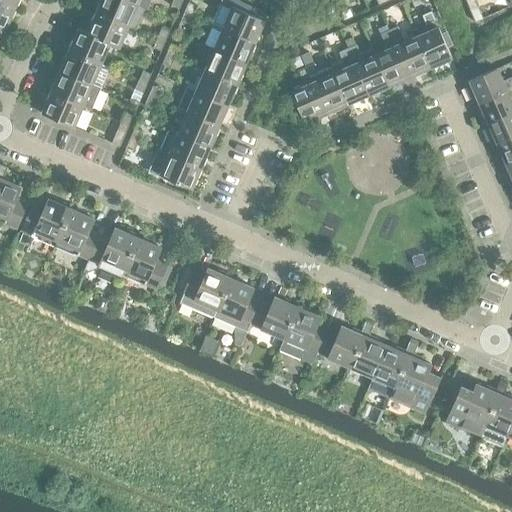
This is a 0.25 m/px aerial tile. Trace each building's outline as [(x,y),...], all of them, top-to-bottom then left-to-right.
[(100,0),(96,12),(128,25),(136,29),(145,8),(126,0),(100,0)] [(126,0),(145,8),(147,9),(150,0),(126,0)] [(179,9),(183,0),(173,0),(171,5),(179,9)] [(231,9),(223,27),(255,41),(265,20),(261,18),(264,12),(242,3),(238,0),(221,0),(220,5),(231,9)] [(279,11),(283,3),(276,0),(274,0),(271,7),(279,11)] [(484,18),(475,0),(470,0),(466,2),(475,22),(484,18)] [(0,26),(6,29),(15,8),(0,1),(0,26)] [(185,11),(193,15),(197,5),(189,2),(185,11)] [(340,12),(344,20),(354,16),(350,8),(348,8),(340,12)] [(189,24),(193,15),(185,11),(180,21),(189,24)] [(413,30),(416,36),(431,68),(452,59),(431,11),(422,15),(426,24),(413,30)] [(110,42),(110,43),(119,46),(128,25),(96,12),(87,32),(110,42)] [(386,24),(378,28),(380,33),(389,29),(386,24)] [(431,68),(416,36),(404,41),(397,26),(389,29),(410,77),(431,68)] [(214,48),(246,62),(255,41),(223,27),(214,48)] [(87,32),(78,28),(69,49),(101,63),(110,43),(110,42),(87,32)] [(157,38),(165,41),(169,32),(161,28),(157,38)] [(387,49),(375,54),(389,87),(410,77),(389,29),(380,33),(387,49)] [(348,47),(347,48),(368,96),(389,87),(375,54),(362,60),(352,37),(345,40),(348,47)] [(161,51),(165,41),(157,38),(153,47),(161,51)] [(170,43),(166,53),(175,57),(179,47),(170,43)] [(205,69),(237,83),(246,62),(214,48),(205,69)] [(345,67),(333,73),(347,105),(368,96),(347,48),(338,52),(345,67)] [(101,88),(110,67),(101,63),(69,49),(60,70),(101,88)] [(309,51),(300,55),(305,66),(314,62),(309,51)] [(175,57),(166,53),(162,63),(171,66),(175,57)] [(299,55),(289,60),(293,70),(303,65),(299,55)] [(347,105),(333,73),(330,66),(318,72),(314,62),(305,66),(326,114),(347,105)] [(305,124),(326,114),(305,66),(297,70),(303,86),(290,91),(291,93),(285,96),(291,111),(298,109),(305,124)] [(464,82),(474,103),(511,86),(511,76),(502,80),(497,68),(464,82)] [(196,90),(228,104),(237,83),(205,69),(196,90)] [(83,105),(83,106),(91,110),(101,88),(60,70),(51,91),(83,105)] [(139,80),(147,83),(151,74),(143,70),(139,80)] [(143,93),(147,83),(139,80),(135,89),(143,93)] [(152,85),(148,95),(157,98),(161,89),(152,85)] [(483,124),(511,111),(511,102),(510,98),(511,96),(511,86),(474,103),(483,124)] [(187,111),(219,125),(228,104),(196,90),(187,111)] [(74,127),(83,106),(83,105),(51,91),(41,113),(74,127)] [(157,98),(148,95),(144,105),(152,108),(157,98)] [(178,132),(210,146),(219,125),(187,111),(178,132)] [(492,145),(511,136),(511,111),(483,124),(492,145)] [(125,112),(120,122),(129,126),(133,116),(125,112)] [(129,126),(120,122),(111,143),(120,147),(129,126)] [(130,136),(139,140),(143,131),(134,127),(130,136)] [(160,149),(201,167),(210,146),(178,132),(176,135),(168,131),(160,149)] [(135,150),(139,140),(130,136),(125,149),(121,158),(132,163),(137,151),(135,150)] [(501,166),(511,161),(511,136),(492,145),(501,166)] [(192,189),(201,167),(160,149),(159,151),(157,150),(154,156),(155,157),(149,170),(192,189)] [(511,187),(511,186),(511,161),(501,166),(511,187)] [(20,187),(2,178),(0,177),(0,222),(4,224),(5,223),(16,228),(27,203),(15,198),(20,187)] [(55,246),(71,208),(48,199),(43,210),(32,205),(21,230),(24,231),(32,235),(32,236),(34,237),(55,246)] [(78,254),(89,259),(99,234),(89,230),(94,218),(71,208),(55,246),(77,256),(78,254)] [(102,266),(122,275),(138,237),(115,227),(110,239),(99,234),(89,259),(83,272),(88,272),(102,266)] [(24,231),(21,239),(31,244),(34,237),(32,236),(32,235),(24,231)] [(138,237),(122,275),(144,284),(145,283),(156,288),(160,280),(166,283),(173,267),(166,265),(167,264),(155,259),(160,247),(138,237)] [(213,317),(230,277),(208,267),(204,275),(193,270),(182,295),(179,303),(213,317)] [(247,332),(250,324),(261,299),(250,294),(253,287),(230,277),(213,317),(247,332)] [(283,338),(297,306),(275,296),(271,304),(261,299),(250,324),(261,329),(283,338)] [(317,353),(327,328),(317,323),(320,316),(297,306),(283,338),(278,350),(312,364),(317,353)] [(365,322),(360,333),(364,335),(350,367),(372,377),(386,345),(368,337),(373,325),(365,322)] [(364,335),(360,333),(341,325),(338,333),(327,328),(317,353),(328,357),(328,358),(350,367),(364,335)] [(408,354),(412,356),(417,344),(409,341),(404,352),(386,345),(372,377),(367,388),(388,398),(388,397),(389,397),(408,354)] [(431,364),(412,356),(408,354),(389,397),(424,412),(439,376),(428,371),(431,364)] [(500,380),(495,391),(499,393),(480,436),(502,446),(507,435),(511,422),(511,398),(503,395),(508,383),(500,380)] [(446,422),(480,436),(499,393),(495,391),(476,383),(473,391),(461,386),(446,422)]
